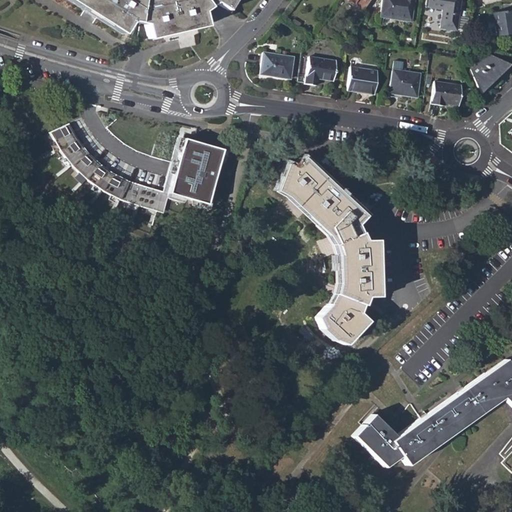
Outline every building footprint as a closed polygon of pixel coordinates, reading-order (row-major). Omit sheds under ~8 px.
[(70,0),(121,32),(127,22),(143,25),(145,37),(203,23),(202,12),(214,3),(224,9),(229,0),(70,0)] [(347,0),(363,10),(368,0),(347,0)] [(383,0),(382,17),(413,21),(415,0),(383,0)] [(461,0),(429,0),(428,7),(443,9),(440,28),(456,30),(461,0)] [(511,10),(492,13),(494,26),(495,26),(497,37),(511,34),(511,10)] [(510,66),(488,54),(471,70),(482,94),(494,82),(510,66)] [(290,82),(293,59),(263,55),(260,78),(290,82)] [(332,82),(335,61),(308,57),(304,85),(315,86),(316,79),(332,82)] [(417,97),(420,73),(402,71),(403,64),(394,63),(390,93),(407,95),(407,96),(417,97)] [(371,95),(375,70),(349,66),(345,91),(371,95)] [(458,106),(461,85),(434,81),(431,104),(444,106),(444,104),(458,106)] [(82,146),(69,123),(48,132),(70,166),(85,181),(106,194),(124,203),(152,211),(162,214),(167,194),(207,206),(222,149),(176,137),(162,191),(130,182),(112,173),(95,161),(82,146)] [(362,217),(302,159),(294,166),(285,164),(275,189),(288,197),(310,218),(329,236),(332,240),(334,245),(335,250),(337,255),(338,261),(338,266),(338,272),(337,278),(336,284),(335,290),(333,296),(331,302),(328,307),(326,305),(314,318),(319,328),(320,327),(333,339),(332,341),(343,345),(365,322),(356,313),(363,297),(374,297),(373,241),(361,241),(354,225),(362,217)] [(349,436),(352,439),(381,468),(397,456),(404,465),(500,397),(511,408),(511,369),(503,361),(424,415),(392,437),(386,432),(369,415),(349,436)]
